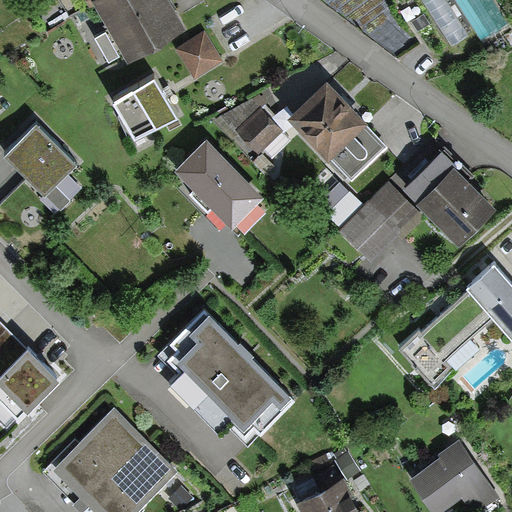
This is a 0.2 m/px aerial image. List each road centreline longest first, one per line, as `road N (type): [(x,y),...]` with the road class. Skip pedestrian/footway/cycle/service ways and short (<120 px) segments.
road 1 (residential): [(293,0),(511,161)]
road 2 (residential): [(0,262),(107,372)]
road 3 (residential): [(107,372),(0,475)]
road 4 (residential): [(107,372),(210,273)]
